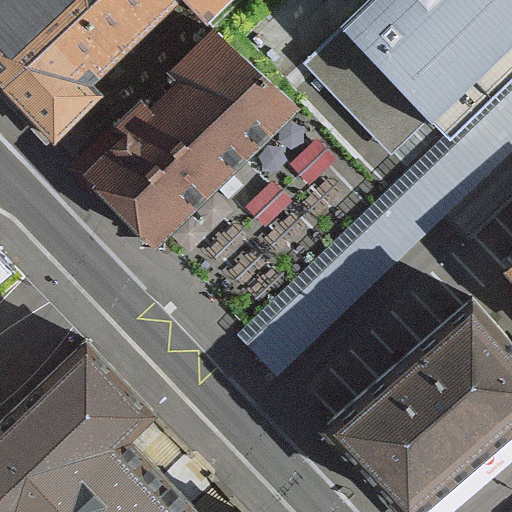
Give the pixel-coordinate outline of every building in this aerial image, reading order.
[(170,0),(94,0),(0,87),(0,89),(59,156),(103,114),(83,91),(170,0)] [(0,0),(0,87),(94,0),(0,0)] [(182,0),(194,12),(206,0),(182,0)] [(511,0),(370,0),(305,64),(407,170),(511,70),(511,0)] [(181,67),(73,172),(140,248),(289,102),(211,15),(168,53),(181,67)] [(0,289),(16,275),(0,257),(0,289)] [(323,431),(394,511),(402,511),(511,416),(511,352),(468,303),(323,431)] [(249,511),(85,328),(0,403),(0,511),(249,511)]
